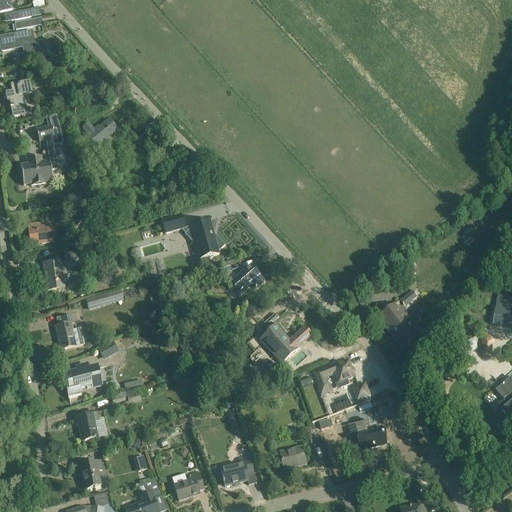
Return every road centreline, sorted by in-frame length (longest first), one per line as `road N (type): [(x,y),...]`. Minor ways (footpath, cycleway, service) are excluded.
road 1 (unclassified): [(56,0),(352,317),(444,460)]
road 2 (residential): [(34,511),(32,383),(0,213)]
road 3 (residential): [(244,511),(338,481),(444,460)]
